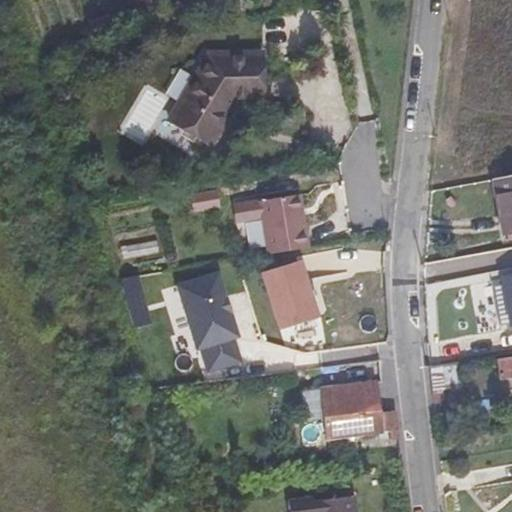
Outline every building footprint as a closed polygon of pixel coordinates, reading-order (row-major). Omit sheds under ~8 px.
[(208,55),(169,121),(210,146),(236,102),(263,102),(262,54),(208,55)] [(511,176),(493,180),(504,234),(511,232),(511,176)] [(296,195),(292,196),(296,220),(300,219),(296,195)] [(296,220),(292,196),(255,202),(264,255),(305,248),(300,219),(296,220)] [(261,275),(279,328),(315,316),(303,281),(296,283),(290,266),(261,275)] [(218,269),(176,280),(200,372),(242,361),(218,269)] [(136,275),(121,279),(128,310),(133,309),(136,324),(147,321),(136,275)] [(511,323),(511,322),(511,276),(503,278),(511,323)] [(274,351),(314,364),(311,347),(269,334),(274,351)] [(511,375),(511,356),(497,359),(500,378),(511,375)] [(430,366),(433,400),(440,399),(439,388),(460,385),(458,362),(430,366)] [(397,440),(393,411),(378,413),(374,383),(321,389),(327,439),(380,432),(387,431),(388,441),(397,440)] [(306,390),(305,414),(317,414),(318,390),(306,390)] [(331,499),(351,497),(350,489),(330,492),(331,499)] [(356,511),(354,496),(351,497),(331,499),(311,502),(287,505),(288,511),(356,511)]
